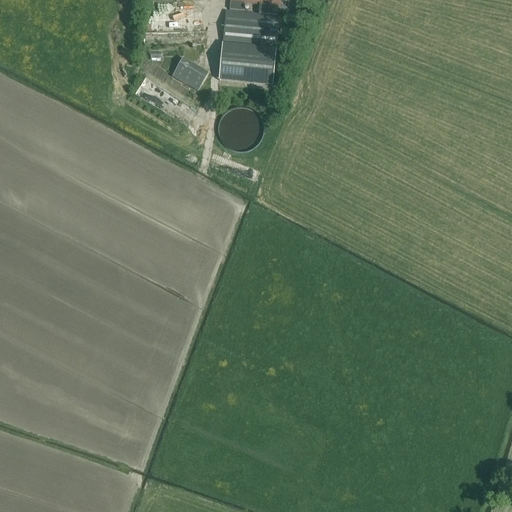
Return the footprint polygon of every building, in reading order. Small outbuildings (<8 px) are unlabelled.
[(273,86),(276,50),(279,17),(277,16),(278,7),(281,8),(281,0),(284,0),(297,1),(296,0),(230,0),(229,11),(243,12),(244,4),(259,5),(258,15),(226,12),(219,80),(273,86)] [(202,31),(202,15),(149,14),(148,30),(202,31)] [(143,32),(143,43),(166,42),(166,36),(158,36),(158,33),(180,33),(180,36),(181,36),(181,31),(143,32)] [(209,76),(184,61),(173,78),(199,93),(209,76)] [(186,107),(148,84),(145,89),(155,95),(151,102),(186,122),(189,116),(182,113),(186,107)] [(197,124),(202,119),(195,113),(184,125),(195,134),(201,128),(197,124)] [(260,170),(213,156),(210,166),(257,180),(260,170)]
